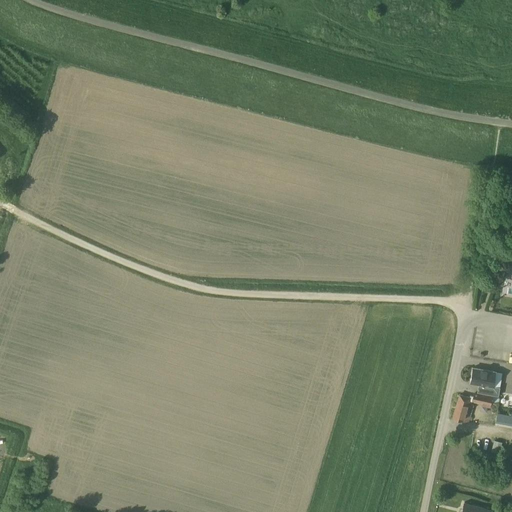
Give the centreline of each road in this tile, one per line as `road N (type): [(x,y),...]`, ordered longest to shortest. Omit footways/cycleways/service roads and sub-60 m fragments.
road 1 (unclassified): [(422,511),(458,331),(443,301),(188,283),(1,203)]
road 2 (unclassified): [(511,124),(358,92),(31,0)]
